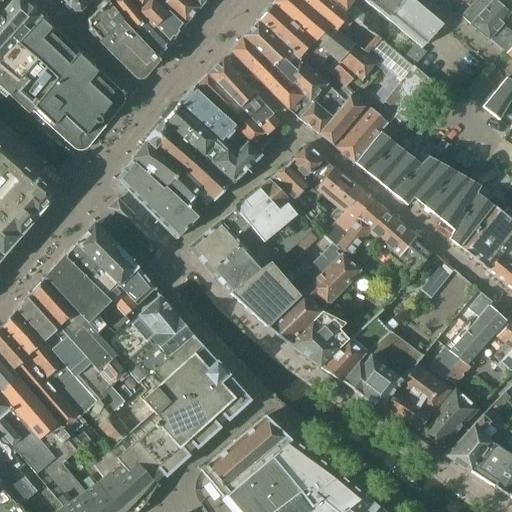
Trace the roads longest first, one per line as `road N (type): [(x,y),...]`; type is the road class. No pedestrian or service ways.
road 1 (residential): [(511,307),(299,133),(174,252)]
road 2 (residential): [(492,511),(298,363),(174,252)]
road 3 (residential): [(174,252),(155,270),(162,284),(268,404)]
road 4 (residential): [(268,404),(395,511)]
road 5 (residential): [(198,511),(185,491),(190,468),(268,404)]
